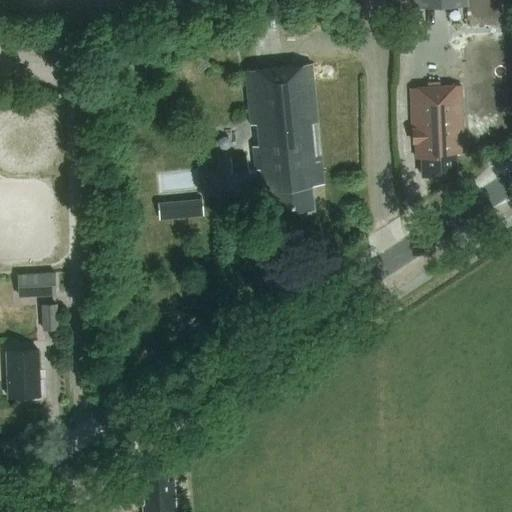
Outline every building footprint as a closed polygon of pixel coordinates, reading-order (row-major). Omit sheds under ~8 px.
[(312,63),(245,70),(256,170),(261,169),(263,191),(269,190),(271,214),(314,210),(312,186),(324,184),(312,63)] [(463,153),(460,85),(411,88),(413,144),(416,144),(417,158),(422,158),(423,177),(456,175),(455,153),(463,153)] [(248,156),(231,158),(233,172),(250,170),(248,156)] [(57,296),(55,273),(18,275),(19,298),(57,296)] [(59,303),(43,304),(44,329),(60,328),(59,303)] [(40,395),(37,349),(6,351),(8,397),(40,395)] [(176,511),(174,480),(167,480),(167,472),(148,473),(149,481),(142,482),(143,511),(176,511)]
